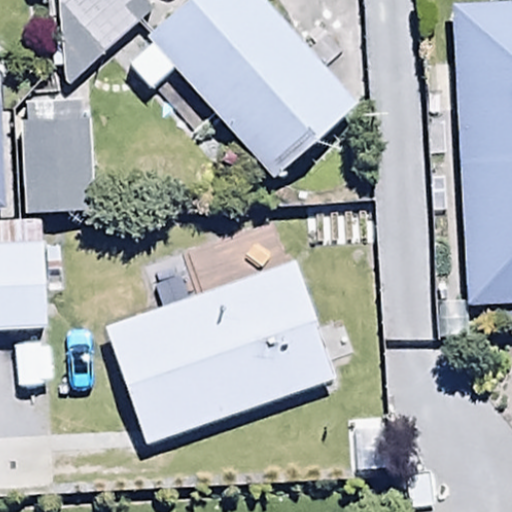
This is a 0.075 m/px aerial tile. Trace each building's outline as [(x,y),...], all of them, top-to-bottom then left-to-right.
[(60,88),(68,88),(142,11),(130,0),(40,0),(43,71),(60,70),(60,88)] [(190,137),(211,118),(267,181),(353,104),(259,0),(176,0),(113,57),(144,92),(147,89),(190,137)] [(511,2),(443,7),(464,306),(511,303),(511,2)] [(85,117),(19,120),(23,214),(88,212),(85,117)] [(0,336),(40,335),(38,224),(0,224),(0,336)] [(287,262),(96,331),(139,449),(330,380),(287,262)]
